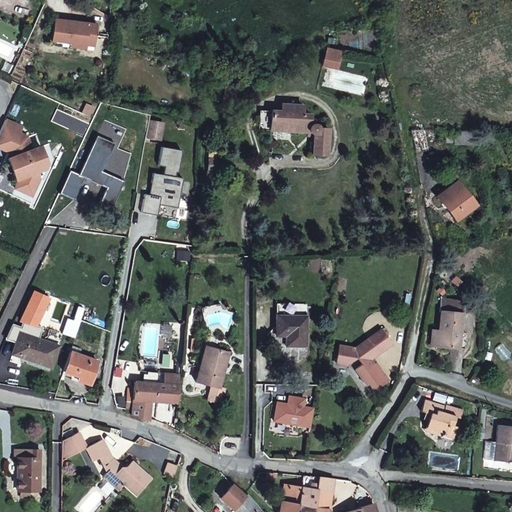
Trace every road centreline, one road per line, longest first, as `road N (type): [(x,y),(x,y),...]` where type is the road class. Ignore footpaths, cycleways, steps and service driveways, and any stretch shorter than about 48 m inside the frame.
road 1 (unclassified): [(0,389),(120,418),(206,455),(375,479),(387,511)]
road 2 (unknown): [(432,220),(432,307),(416,358),(511,390)]
road 3 (unknown): [(334,468),(416,358)]
